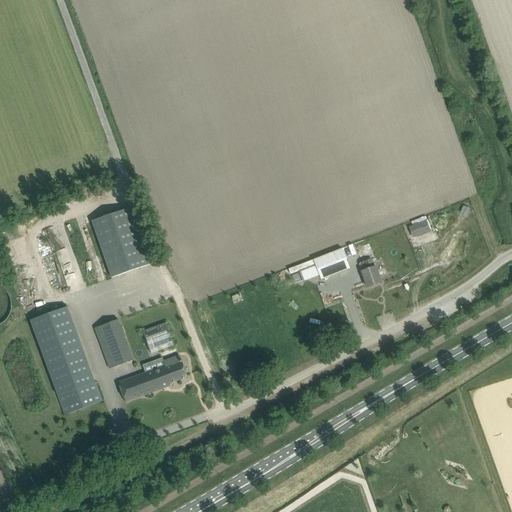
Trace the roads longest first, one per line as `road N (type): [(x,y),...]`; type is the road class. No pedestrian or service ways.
road 1 (track): [(223,413),(60,0)]
road 2 (tertiary): [(192,511),(511,323)]
road 3 (unclassified): [(223,413),(444,302),(511,253)]
